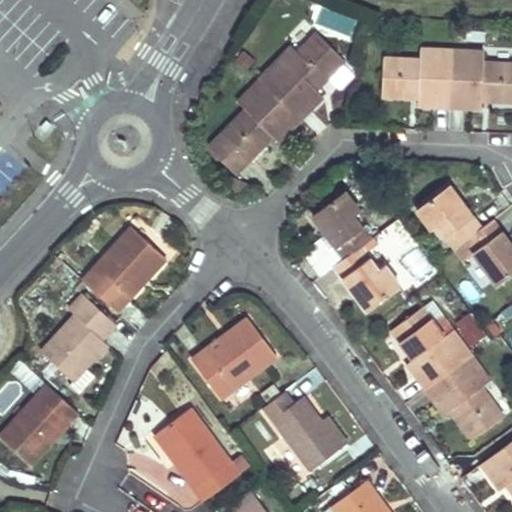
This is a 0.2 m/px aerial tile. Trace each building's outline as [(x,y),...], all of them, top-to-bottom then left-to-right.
[(290,45),(259,77),(260,78),(301,117),(323,95),(316,88),(345,59),(317,32),(298,52),(290,45)] [(420,58),(384,56),(381,94),(419,96),(419,104),(449,106),(451,49),(421,48),(420,58)] [(483,50),(451,49),(449,106),(481,107),(481,98),(511,100),(511,61),(483,61),(483,50)] [(245,108),(220,134),(247,161),(273,136),(279,142),(301,117),(260,78),(238,101),(245,108)] [(3,149),(0,152),(0,197),(25,167),(3,149)] [(450,184),(417,209),(432,230),(438,225),(455,248),(469,237),(481,228),(450,184)] [(344,191),(311,215),(344,259),(360,247),(371,239),(353,216),(359,211),(344,191)] [(481,228),(469,237),(478,248),(473,252),(498,287),(511,275),(511,245),(492,219),(481,228)] [(132,226),(83,280),(117,311),(166,257),(132,226)] [(344,259),(334,266),(366,310),(399,286),(383,265),(377,269),(360,247),(344,259)] [(75,314),(42,351),(73,380),(107,343),(102,338),(116,324),(83,294),(70,309),(75,314)] [(422,308),(391,329),(413,359),(407,363),(426,389),(470,356),(452,331),(442,336),(422,308)] [(206,349),(193,359),(221,397),(276,355),(248,318),(230,331),(234,337),(210,355),(206,349)] [(230,331),(206,349),(210,355),(234,337),(230,331)] [(470,356),(426,389),(445,415),(452,411),(473,439),(502,415),(481,387),(489,381),(470,356)] [(47,383),(0,433),(0,435),(30,463),(52,440),(48,437),(63,421),(67,424),(78,411),(47,383)] [(286,389),(263,407),(310,470),(342,446),(322,419),(304,396),(295,402),(286,389)] [(190,407),(159,431),(179,459),(175,463),(203,501),(240,473),(190,407)] [(328,415),(322,419),(342,446),(348,441),(328,415)] [(63,421),(48,437),(52,440),(67,424),(63,421)] [(159,431),(154,435),(175,463),(179,459),(159,431)] [(511,440),(481,464),(500,489),(506,484),(511,492),(511,440)] [(388,511),(366,480),(331,505),(336,511),(388,511)] [(267,511),(258,498),(237,511),(267,511)]
